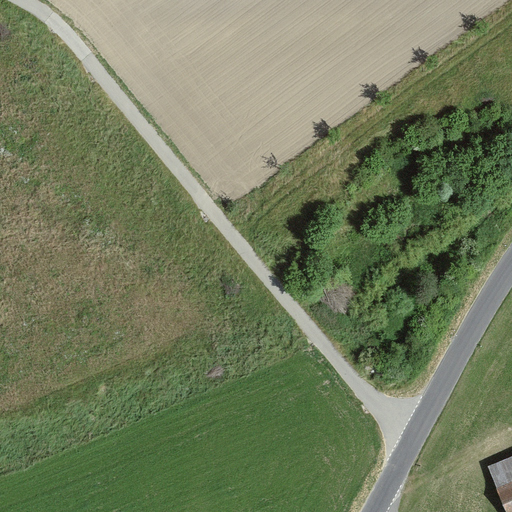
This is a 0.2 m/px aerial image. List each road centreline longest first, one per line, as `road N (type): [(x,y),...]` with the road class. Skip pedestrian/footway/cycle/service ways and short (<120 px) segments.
road 1 (unclassified): [(28,0),(61,15),(407,438)]
road 2 (tertiary): [(407,438),(511,266)]
